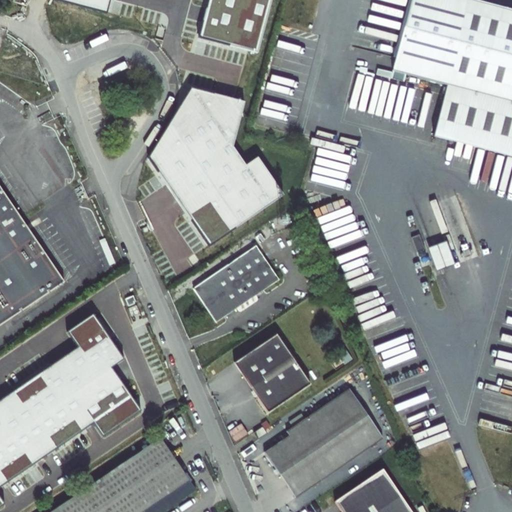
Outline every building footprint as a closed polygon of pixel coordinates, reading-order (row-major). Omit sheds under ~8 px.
[(55,0),(56,0),(108,14),(111,0),(55,0)] [(208,0),(198,38),(257,53),(271,0),(208,0)] [(447,85),(511,102),(511,11),(468,0),(411,0),(393,71),(447,85)] [(434,136),(511,157),(511,102),(447,85),(434,136)] [(155,169),(209,247),(283,195),(257,157),(246,166),(233,147),(244,102),(191,88),(164,131),(155,169)] [(0,313),(50,280),(0,202),(0,313)] [(426,248),(434,270),(452,264),(444,241),(426,248)] [(216,322),(279,280),(256,246),(193,288),(216,322)] [(0,330),(58,293),(50,280),(0,313),(0,330)] [(135,302),(133,296),(125,299),(128,307),(135,304),(134,302),(135,302)] [(0,507),(5,504),(0,497),(0,487),(93,424),(112,342),(107,335),(93,314),(66,332),(77,348),(0,400),(0,507)] [(277,334),(234,363),(268,412),(310,384),(277,334)] [(112,342),(93,424),(102,437),(141,411),(111,368),(124,360),(112,342)] [(383,438),(349,388),(286,431),(289,435),(264,452),(295,497),(383,438)] [(254,434),(259,440),(267,434),(263,428),(254,434)] [(161,511),(195,489),(170,451),(162,440),(55,511),(161,511)] [(335,502),(341,511),(412,511),(383,469),(335,502)]
